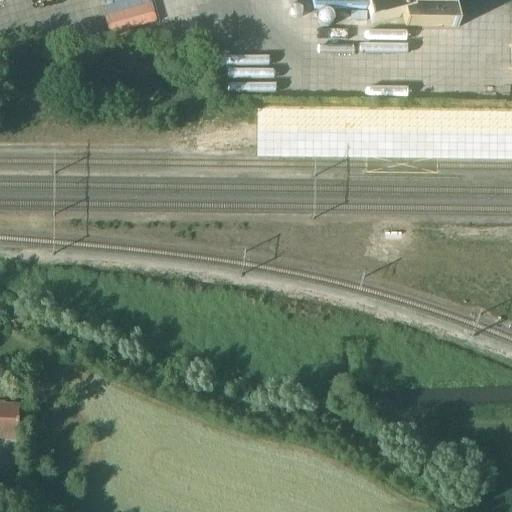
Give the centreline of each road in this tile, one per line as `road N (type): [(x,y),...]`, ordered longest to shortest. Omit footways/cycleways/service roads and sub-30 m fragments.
road 1 (track): [(0,147),(357,147),(511,126)]
road 2 (track): [(378,418),(511,426)]
